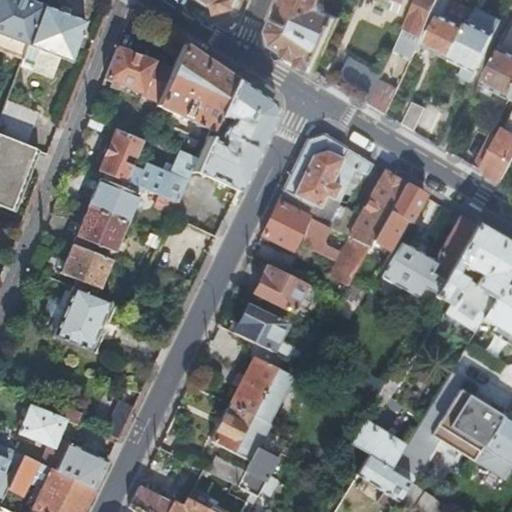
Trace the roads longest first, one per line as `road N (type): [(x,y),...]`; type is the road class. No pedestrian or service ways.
road 1 (residential): [(309,94),(104,511)]
road 2 (residential): [(0,312),(125,0)]
road 3 (residential): [(309,94),(511,214)]
